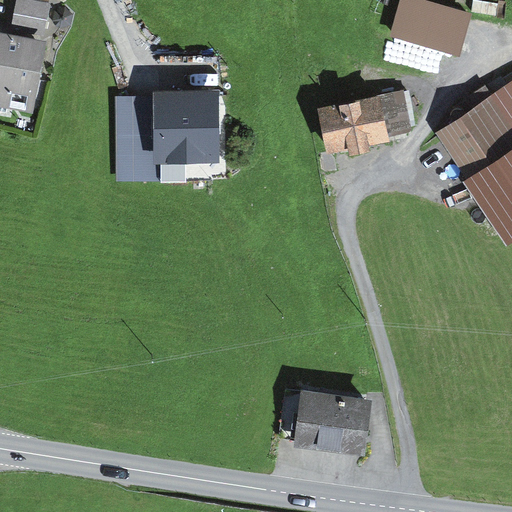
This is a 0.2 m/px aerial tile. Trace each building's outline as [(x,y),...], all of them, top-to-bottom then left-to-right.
[(52,0),(16,0),(13,14),(48,21),(52,0)] [(401,0),(391,40),(458,57),(470,15),(414,0),(401,0)] [(48,45),(0,35),(0,109),(34,116),(48,45)] [(511,156),(511,114),(494,89),(490,90),(484,81),(463,96),(467,101),(430,128),(471,185),(511,156)] [(152,97),(153,165),(160,165),(219,164),(218,93),(152,95),(152,97)] [(153,165),(152,97),(116,97),(116,183),(160,182),(160,165),(153,165)] [(317,111),(328,157),(347,153),(349,160),(369,156),(370,149),(390,145),(379,98),(317,111)] [(302,393),(295,450),(366,458),(373,402),(302,393)]
